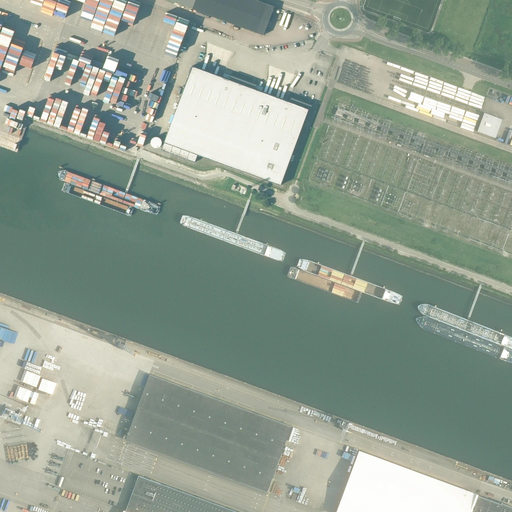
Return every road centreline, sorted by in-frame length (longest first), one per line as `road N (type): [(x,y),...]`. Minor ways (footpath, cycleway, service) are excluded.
road 1 (unclassified): [(50,122),(204,177),(225,174),(287,206),(511,289)]
road 2 (unknown): [(81,344),(313,423)]
road 3 (unknown): [(313,423),(511,495)]
road 4 (tertiary): [(511,85),(354,25)]
road 5 (unknown): [(0,437),(54,430),(81,344)]
